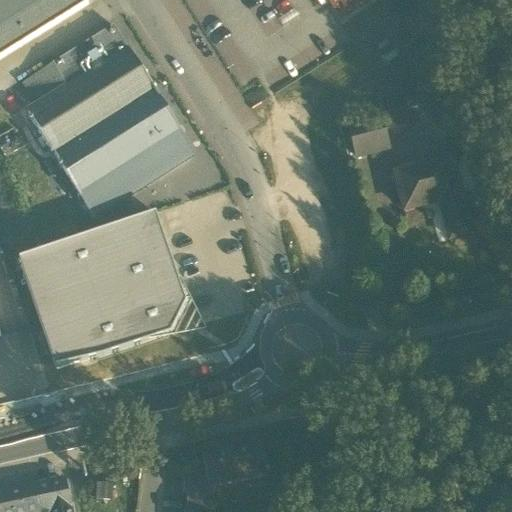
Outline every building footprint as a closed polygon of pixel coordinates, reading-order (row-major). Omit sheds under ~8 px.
[(0,62),(88,7),(83,0),(4,0),(0,2),(0,62)] [(325,0),(340,22),(373,0),(325,0)] [(22,86),(37,111),(128,54),(129,53),(113,29),(22,86)] [(187,147),(128,54),(37,111),(28,117),(93,220),(189,160),(183,150),(187,147)] [(421,97),(405,102),(407,110),(424,105),(421,97)] [(379,119),(384,134),(411,126),(406,110),(379,117),(379,119)] [(348,127),(357,160),(388,151),(384,134),(379,119),(348,127)] [(467,159),(452,163),(461,196),(476,192),(467,159)] [(439,204),(449,241),(471,235),(461,196),(452,163),(451,160),(449,161),(440,163),(394,175),(401,200),(436,190),(439,204)] [(404,213),(439,204),(436,190),(401,200),(404,213)] [(155,216),(19,263),(56,371),(103,360),(171,337),(186,305),(155,216)] [(200,453),(204,471),(207,489),(213,488),(266,477),(260,442),(200,453)] [(212,511),(213,488),(207,489),(204,471),(187,477),(186,511),(212,511)] [(64,483),(35,489),(39,511),(70,511),(70,509),(64,483)] [(39,511),(35,489),(0,497),(0,511),(39,511)]
